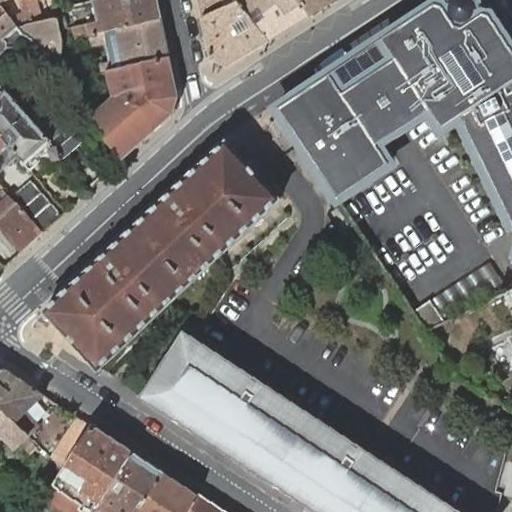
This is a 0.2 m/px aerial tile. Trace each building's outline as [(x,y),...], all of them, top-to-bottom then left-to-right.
[(0,0),(0,2),(7,0),(20,0),(25,14),(11,18),(19,28),(36,24),(28,0),(0,0)] [(28,0),(36,24),(43,22),(35,0),(28,0)] [(161,20),(156,0),(101,0),(93,2),(98,22),(87,24),(74,28),(76,38),(90,36),(119,29),(161,20)] [(198,0),(203,20),(218,13),(215,0),(198,0)] [(228,67),(269,43),(234,0),(215,0),(218,13),(203,20),(212,60),(228,67)] [(234,0),(269,43),(311,17),(297,0),(234,0)] [(297,0),(311,17),(339,0),(297,0)] [(428,112),(441,132),(458,120),(465,116),(509,86),(511,84),(511,50),(490,17),(482,16),(482,15),(483,13),(483,12),(482,11),(482,10),(482,8),(482,7),(482,6),(481,6),(481,5),(481,3),(480,2),(480,1),(479,1),(478,0),(444,0),(444,1),(443,2),(443,3),(443,4),(442,5),(442,6),(442,7),(434,6),(381,41),(382,43),(394,61),(376,72),(409,125),(428,112)] [(8,14),(0,20),(0,54),(8,48),(14,47),(27,36),(41,49),(47,70),(62,83),(63,41),(58,18),(43,22),(36,24),(19,28),(11,18),(8,14)] [(169,58),(161,20),(119,29),(90,36),(92,47),(108,43),(113,62),(101,65),(103,74),(106,73),(128,68),(169,58)] [(178,99),(169,58),(128,68),(106,73),(113,98),(89,120),(121,162),(172,115),(178,99)] [(343,94),(332,77),(330,75),(277,110),(278,112),(338,202),(339,202),(390,165),(377,146),(400,131),(409,125),(376,72),(366,79),(343,94)] [(0,136),(9,147),(25,165),(37,156),(43,162),(48,168),(62,157),(51,144),(47,139),(40,131),(1,86),(5,81),(0,80),(0,136)] [(511,84),(509,86),(465,116),(458,120),(511,230),(511,255),(510,255),(511,258),(511,257),(511,84)] [(62,157),(64,160),(85,142),(67,121),(55,132),(47,139),(51,144),(62,157)] [(55,132),(48,124),(40,131),(47,139),(55,132)] [(0,155),(9,147),(0,136),(0,155)] [(226,144),(45,314),(97,370),(98,372),(280,203),(231,149),(226,144)] [(25,165),(31,171),(43,162),(37,156),(25,165)] [(13,198),(44,233),(61,216),(31,183),(13,198)] [(0,229),(21,254),(44,233),(13,198),(5,189),(0,192),(0,229)] [(488,263),(434,301),(446,318),(499,280),(488,263)] [(432,301),(414,313),(427,331),(444,319),(432,301)] [(164,373),(149,395),(174,412),(170,418),(196,435),(200,429),(274,477),(270,484),(296,500),(300,494),(327,511),(460,511),(367,452),(188,335),(175,355),(170,353),(159,370),(164,373)] [(0,407),(15,423),(45,396),(0,366),(0,407)] [(149,395),(144,402),(170,418),(174,412),(149,395)] [(0,407),(0,438),(2,436),(15,449),(30,437),(15,423),(0,407)] [(26,413),(15,423),(30,437),(38,427),(26,413)] [(66,469),(55,487),(83,505),(80,509),(83,511),(94,511),(133,453),(93,427),(66,469)] [(200,429),(196,435),(270,484),(274,477),(200,429)] [(166,474),(133,453),(94,511),(189,511),(199,496),(166,474)] [(327,511),(300,494),(296,500),(313,511),(327,511)] [(222,511),(199,496),(189,511),(222,511)]
